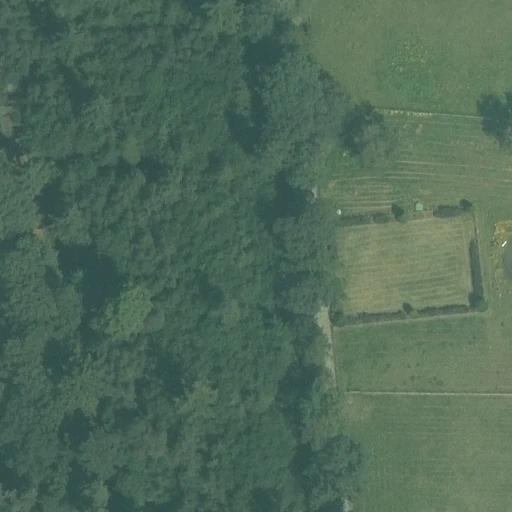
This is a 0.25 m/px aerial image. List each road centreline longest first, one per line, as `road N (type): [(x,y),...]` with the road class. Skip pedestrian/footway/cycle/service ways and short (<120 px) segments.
road 1 (track): [(344,511),(294,0)]
road 2 (track): [(0,103),(93,338),(112,511)]
